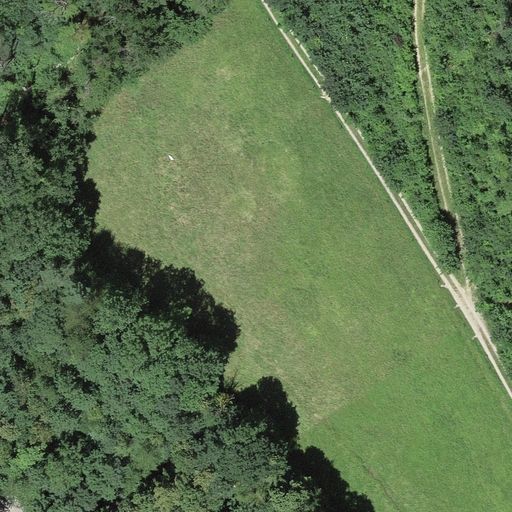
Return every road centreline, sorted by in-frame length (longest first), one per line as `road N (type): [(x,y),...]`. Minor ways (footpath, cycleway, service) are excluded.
road 1 (track): [(265,0),(511,383)]
road 2 (track): [(420,0),(418,57),(469,308)]
